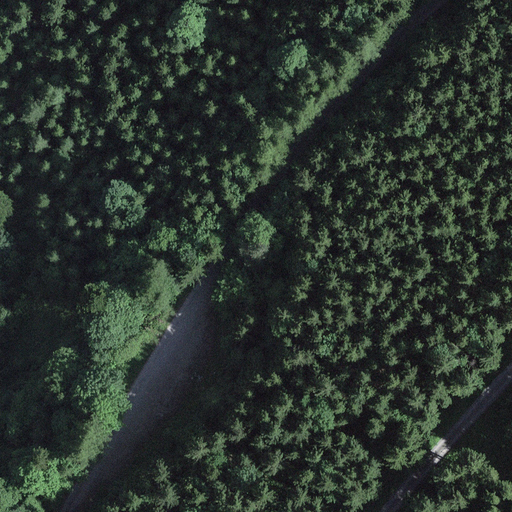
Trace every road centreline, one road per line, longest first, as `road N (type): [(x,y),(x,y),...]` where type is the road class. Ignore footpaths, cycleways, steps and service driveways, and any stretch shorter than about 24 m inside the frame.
road 1 (track): [(457,0),(354,108),(191,316),(133,430),(68,511)]
road 2 (track): [(396,511),(511,374)]
